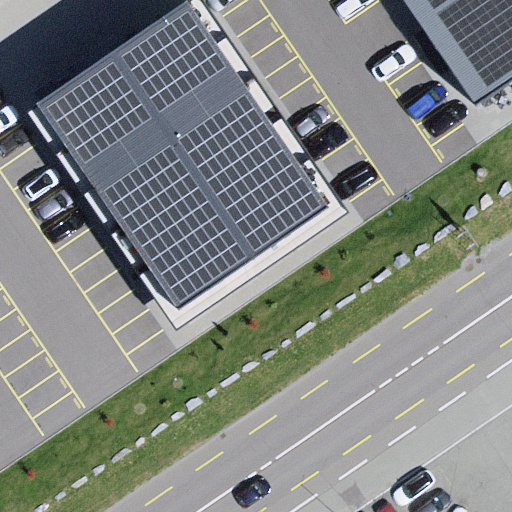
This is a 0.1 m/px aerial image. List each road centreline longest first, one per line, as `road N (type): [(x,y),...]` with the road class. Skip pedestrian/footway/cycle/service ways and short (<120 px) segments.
road 1 (primary): [(511,266),(158,511)]
road 2 (primary): [(233,511),(511,316)]
